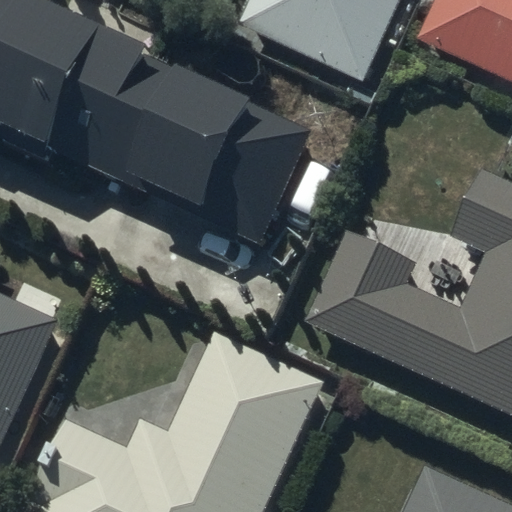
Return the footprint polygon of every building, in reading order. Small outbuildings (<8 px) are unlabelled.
[(260,0),(243,39),(368,95),(409,0),(260,0)] [(511,0),(446,0),(422,54),(511,94),(511,0)] [(312,148),(0,6),(0,148),(54,173),(57,165),(130,198),(128,203),(206,238),(208,233),(263,258),(312,148)] [(511,196),(486,184),(455,252),(487,267),(461,323),(409,299),(418,280),(350,248),(309,336),(511,430),(511,196)] [(0,469),(63,335),(0,305),(0,469)] [(274,511),(327,395),(216,345),(168,445),(143,434),(129,463),(73,436),(36,511),(274,511)] [(413,511),(499,511),(428,479),(413,511)]
